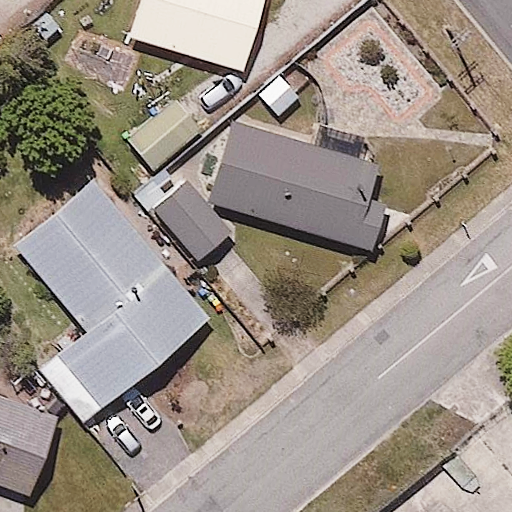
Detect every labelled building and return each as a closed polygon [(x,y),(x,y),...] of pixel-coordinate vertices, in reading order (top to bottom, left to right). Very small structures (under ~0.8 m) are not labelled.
[(67,21),(49,0),(41,0),(21,16),(42,42),(67,21)] [(132,0),(126,21),(240,58),(258,0),(132,0)] [(128,129),(151,157),(197,120),(174,91),(128,129)] [(206,189),(372,234),(383,192),(367,188),(378,148),(228,108),(206,189)] [(91,167),(11,236),(80,315),(37,352),(86,409),(209,303),(91,167)] [(186,169),(169,184),(158,170),(133,192),(150,212),(157,207),(196,252),(233,220),(186,169)] [(241,253),(212,275),(258,336),(287,315),(241,253)] [(58,402),(18,386),(0,364),(0,475),(19,484),(58,402)]
